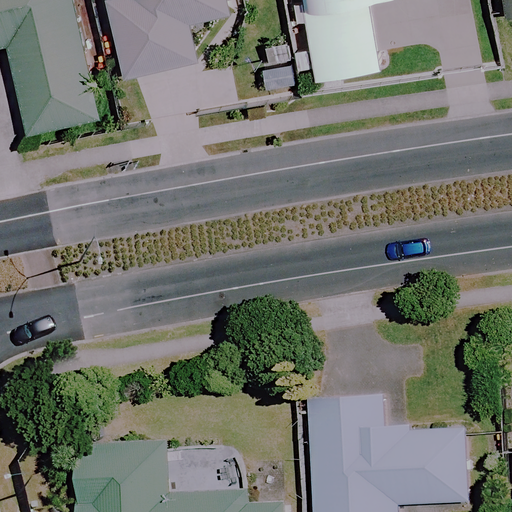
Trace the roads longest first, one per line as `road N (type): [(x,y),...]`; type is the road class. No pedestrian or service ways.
road 1 (secondary): [(0,240),(511,149)]
road 2 (secondary): [(511,230),(0,315)]
